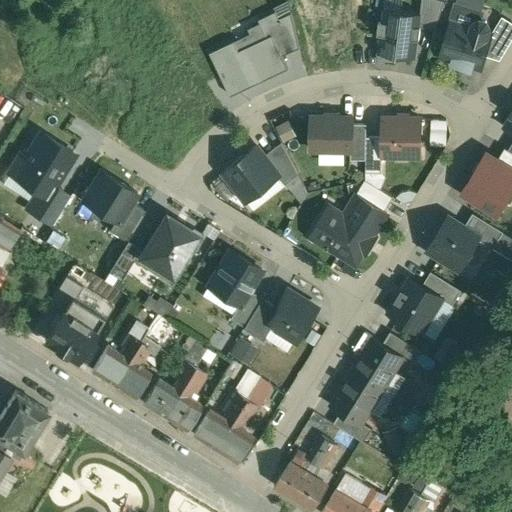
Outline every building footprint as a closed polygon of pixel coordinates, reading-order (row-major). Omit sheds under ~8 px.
[(385,0),(384,7),(401,10),(402,0),(385,0)] [(422,12),(420,26),(436,28),(444,0),(443,0),(421,0),(420,12),(422,12)] [(448,20),(452,21),(470,26),(475,8),(454,2),(448,20)] [(384,7),(378,51),(416,57),(420,26),(422,12),(420,12),(401,10),(384,7)] [(258,19),(268,36),(273,34),(283,55),(300,46),(292,12),(280,18),(276,10),(258,19)] [(488,31),(489,26),(487,21),(479,18),(474,22),(473,27),(470,26),(452,21),(442,54),(454,58),(453,62),(471,67),(473,64),(482,66),(485,55),(492,33),(488,31)] [(492,33),(485,55),(500,59),(511,39),(511,23),(503,18),(494,33),(492,33)] [(234,40),(210,51),(230,95),(289,68),(283,55),(273,34),(268,36),(239,50),(234,40)] [(353,115),(313,115),(312,149),(351,149),(353,149),(353,122),(353,115)] [(382,136),(382,153),(422,154),(423,117),(383,117),(382,136)] [(288,120),(277,125),(284,141),(296,135),(288,120)] [(366,122),(353,122),(353,149),(351,149),(351,158),(366,158),(366,136),(366,122)] [(77,152),(38,128),(23,152),(19,149),(4,172),(35,190),(48,199),(55,187),(77,152)] [(382,136),(366,136),(366,158),(366,171),(382,171),(382,153),(382,136)] [(299,173),(282,141),(265,154),(280,173),(279,175),(286,183),(299,173)] [(258,145),(224,171),(247,200),(279,175),(280,173),(265,154),(258,145)] [(506,147),(498,159),(511,167),(511,150),(509,148),(506,147)] [(488,152),(464,191),(498,212),(511,188),(511,167),(498,159),(488,152)] [(98,167),(79,198),(115,220),(121,223),(134,203),(140,192),(98,167)] [(366,178),(357,193),(385,210),(394,195),(366,178)] [(68,195),(55,187),(48,199),(35,190),(23,208),(50,224),(68,195)] [(329,204),(310,234),(356,262),(363,251),(367,253),(377,236),(374,234),(387,212),(385,210),(357,193),(344,213),(329,204)] [(145,209),(134,203),(121,223),(115,220),(110,228),(127,239),(145,209)] [(135,255),(173,278),(202,232),(164,208),(140,247),(135,255)] [(473,212),(465,225),(480,234),(478,237),(494,247),(504,230),(473,212)] [(465,225),(449,215),(428,249),(459,268),(478,237),(480,234),(465,225)] [(1,218),(0,219),(0,266),(2,264),(0,263),(0,244),(8,249),(20,229),(1,218)] [(135,255),(140,247),(127,239),(108,270),(121,278),(135,255)] [(261,271),(231,252),(211,283),(241,302),(251,287),(261,271)] [(432,269),(423,283),(443,296),(443,297),(453,303),(462,288),(432,269)] [(423,283),(410,275),(389,310),(422,330),(443,297),(443,296),(423,283)] [(71,295),(74,296),(81,285),(66,276),(47,305),(60,313),(71,295)] [(272,323),(299,340),(321,305),(290,285),(278,305),(268,320),(272,323)] [(244,323),(263,295),(251,287),(241,302),(232,315),(244,323)] [(60,313),(44,339),(76,359),(104,315),(74,296),(71,295),(60,313)] [(268,320),(278,305),(263,295),(244,323),(263,336),(272,323),(268,320)] [(122,352),(108,343),(93,368),(106,376),(114,381),(142,335),(131,328),(122,343),(126,345),(122,352)] [(422,348),(392,329),(384,342),(404,354),(403,355),(414,362),(422,348)] [(231,350),(236,337),(225,332),(220,346),(231,350)] [(142,335),(114,381),(122,386),(135,394),(150,370),(136,361),(141,354),(144,357),(154,341),(142,335)] [(198,336),(185,357),(195,363),(195,364),(208,342),(198,336)] [(384,342),(374,336),(354,369),(383,387),(403,355),(404,354),(384,342)] [(159,375),(144,400),(157,408),(156,408),(164,413),(195,364),(195,363),(185,357),(173,375),(177,377),(172,384),(159,375)] [(201,402),(187,393),(191,386),(195,389),(206,370),(195,364),(164,413),(172,418),(173,418),(186,426),(201,402)] [(383,387),(354,369),(333,402),(343,408),(363,420),(383,387)] [(16,389),(0,414),(0,435),(8,440),(15,444),(12,449),(18,453),(21,448),(23,450),(49,409),(46,407),(46,408),(39,404),(40,403),(38,402),(37,403),(27,396),(27,395),(25,394),(25,395),(18,391),(18,390),(16,389)] [(210,407),(194,432),(207,440),(215,445),(247,396),(236,389),(224,407),(228,409),(223,416),(210,407)] [(247,396),(215,445),(223,450),(236,458),(252,434),(238,425),(242,418),(246,421),(258,403),(247,396)] [(363,420),(343,408),(335,421),(365,440),(374,426),(363,420)] [(305,466),(292,458),(277,484),(288,491),(295,495),(331,437),(323,432),(312,451),(313,452),(305,466)] [(8,440),(0,435),(0,470),(10,454),(2,449),(8,440)] [(331,437),(295,495),(302,499),(314,506),(329,480),(317,473),(325,459),(328,461),(339,442),(331,437)] [(343,477),(323,511),(347,511),(356,497),(346,491),(351,482),(343,477)] [(401,511),(409,511),(422,492),(413,486),(398,510),(402,511),(401,511)] [(422,492),(409,511),(421,511),(431,497),(422,492)] [(356,497),(347,511),(372,511),(380,499),(372,494),(367,503),(356,497)]
